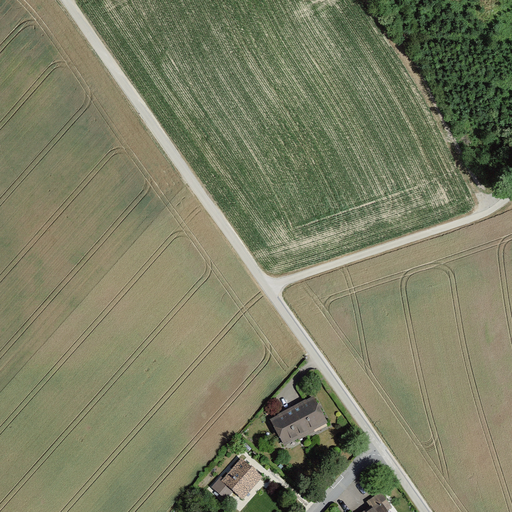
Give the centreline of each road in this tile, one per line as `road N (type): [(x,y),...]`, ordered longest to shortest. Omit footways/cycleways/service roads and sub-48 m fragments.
road 1 (track): [(64,0),(312,355)]
road 2 (track): [(259,285),(476,215),(511,180)]
